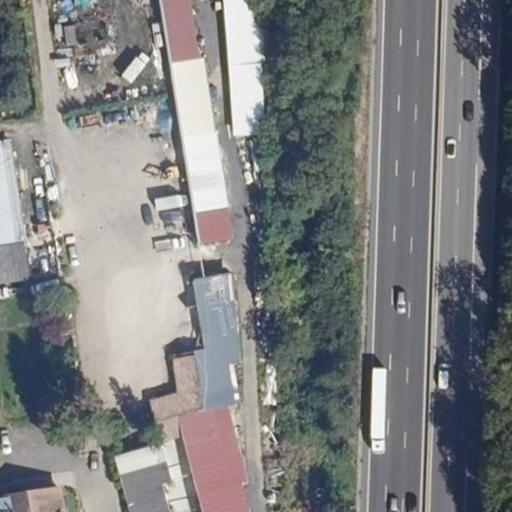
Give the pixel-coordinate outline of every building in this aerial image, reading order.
[(159,0),(196,216),(230,208),(205,59),(198,59),(187,0),(159,0)] [(263,0),(223,0),(230,66),(267,64),(263,0)] [(10,140),(0,142),(0,283),(31,280),(10,140)] [(251,367),(232,274),(196,282),(211,354),(177,361),(184,396),(153,403),(161,440),(183,435),(180,421),(245,408),(237,371),(251,367)] [(174,483),(162,444),(114,458),(130,511),(171,511),(163,485),(174,483)] [(65,511),(62,487),(0,495),(0,511),(65,511)]
